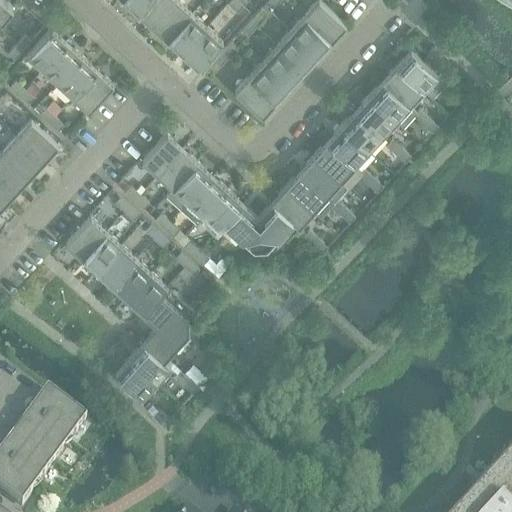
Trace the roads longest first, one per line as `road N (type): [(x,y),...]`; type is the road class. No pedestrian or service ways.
road 1 (residential): [(164,78),(239,149),(263,148),(398,0)]
road 2 (residential): [(0,262),(164,78)]
